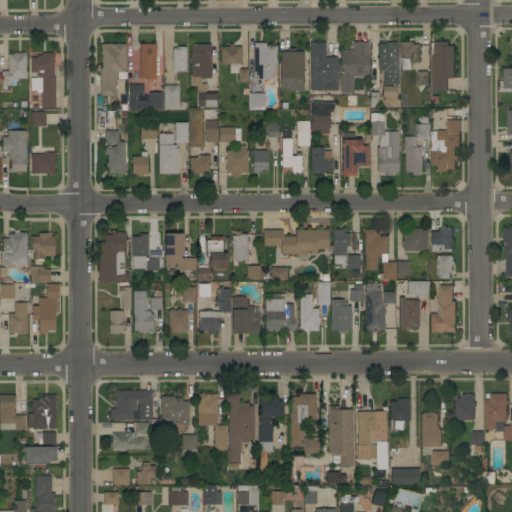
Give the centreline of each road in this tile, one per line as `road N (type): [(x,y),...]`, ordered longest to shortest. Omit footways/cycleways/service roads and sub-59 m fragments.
road 1 (residential): [(0,200),(511,210)]
road 2 (residential): [(75,0),(79,511)]
road 3 (residential): [(0,366),(511,363)]
road 4 (residential): [(76,15),(511,15)]
road 5 (residential): [(475,0),(478,364)]
